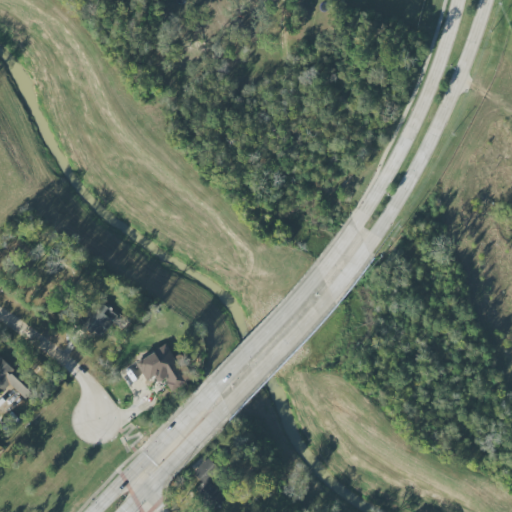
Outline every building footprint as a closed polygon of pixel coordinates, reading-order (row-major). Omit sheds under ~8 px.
[(92,334),(95,331),(101,336),(119,315),(99,296),(77,320),(92,334)] [(193,379),(180,354),(174,358),(166,345),(136,361),(149,385),(163,377),(171,391),(193,379)] [(14,370),(0,356),(0,393),(9,385),(24,401),(38,388),(18,367),(14,370)] [(193,474),(205,486),(220,470),(208,458),(193,474)] [(210,511),(212,511),(226,499),(210,482),(195,496),(210,511)]
